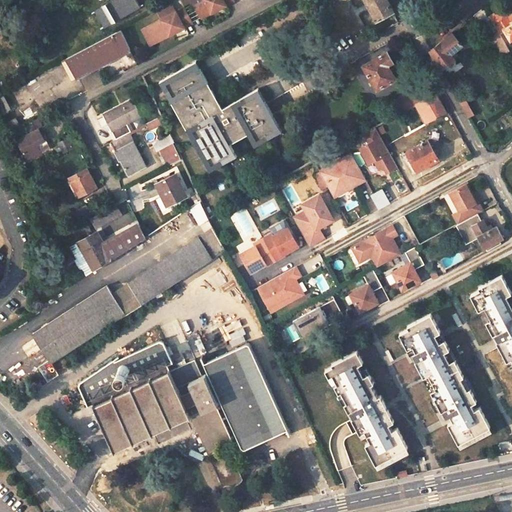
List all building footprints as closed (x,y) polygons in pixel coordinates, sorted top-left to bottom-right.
[(112,0),(90,13),(99,29),(136,8),(130,0),(112,0)] [(191,0),(199,14),(215,6),(217,10),(234,1),(233,0),(191,0)] [(364,0),(377,22),(394,13),(387,0),(364,0)] [(171,4),(156,11),(161,20),(148,27),(155,42),(192,23),(184,8),(175,12),(171,4)] [(215,6),(199,14),(201,18),(217,10),(215,6)] [(511,12),(509,14),(503,6),(488,16),(498,32),(503,28),(510,39),(511,37),(511,12)] [(483,7),(473,15),(488,36),(487,37),(488,39),(498,32),(488,16),(483,7)] [(148,27),(142,30),(149,45),(155,42),(148,27)] [(120,30),(67,58),(78,77),(96,67),(99,73),(107,69),(105,63),(130,50),(120,30)] [(451,52),(462,43),(453,31),(430,49),(440,68),(454,57),(451,52)] [(488,39),(500,57),(510,50),(498,32),(488,39)] [(387,52),(363,66),(378,90),(396,80),(391,71),(387,65),(393,62),(387,52)] [(71,81),(78,77),(67,58),(61,61),(71,81)] [(227,108),(201,60),(167,78),(215,167),(240,153),(233,144),(254,131),(262,142),(285,127),(264,87),(227,108)] [(99,73),(80,83),(85,92),(124,72),(119,62),(99,73)] [(397,67),(393,62),(387,65),(391,71),(397,67)] [(153,69),(141,75),(147,89),(160,82),(153,69)] [(433,80),(392,103),(398,114),(414,105),(417,104),(434,94),(437,92),(439,92),(433,80)] [(422,114),(419,115),(421,118),(424,117),(427,124),(445,114),(434,94),(417,104),(422,114)] [(474,113),(463,95),(457,98),(467,117),(474,113)] [(295,106),(291,99),(276,108),(280,114),(295,106)] [(132,101),(128,103),(136,118),(140,116),(132,101)] [(128,103),(106,114),(102,117),(110,131),(114,129),(119,137),(127,133),(130,131),(126,123),(136,118),(128,103)] [(414,105),(419,115),(422,114),(417,104),(414,105)] [(144,124),(148,132),(164,124),(160,115),(144,124)] [(41,128),(18,139),(29,161),(44,154),(39,144),(37,141),(45,137),(41,128)] [(397,166),(375,128),(364,134),(369,143),(359,148),(368,163),(374,160),(378,168),(380,168),(384,167),(387,172),(397,166)] [(122,159),(129,173),(145,165),(127,133),(119,137),(111,142),(120,160),(122,159)] [(430,139),(410,150),(421,169),(441,158),(430,139)] [(173,143),(158,151),(166,166),(180,159),(173,143)] [(364,178),(350,152),(320,168),(333,190),(354,178),(357,183),(364,178)] [(333,190),(320,168),(318,170),(332,196),(357,183),(354,178),(333,190)] [(86,169),(69,178),(79,196),(96,187),(86,169)] [(175,173),(156,183),(167,206),(187,196),(175,173)] [(466,184),(450,193),(460,211),(453,215),(458,224),(477,214),(483,211),(478,202),(475,203),(471,194),(466,184)] [(388,202),(381,189),(370,195),(377,208),(388,202)] [(318,194),(301,203),(305,210),(311,206),(309,202),(320,196),(318,194)] [(305,210),(296,215),(306,234),(318,227),(333,219),(320,196),(309,202),(311,206),(305,210)] [(195,220),(206,215),(201,202),(190,207),(195,220)] [(458,224),(456,225),(467,243),(478,237),(484,247),(485,247),(487,251),(500,244),(498,239),(501,237),(495,226),(488,230),(483,220),(481,221),(477,214),(458,224)] [(306,234),(296,215),(292,217),(309,246),(324,238),(318,227),(306,234)] [(97,232),(80,241),(94,270),(145,236),(139,223),(104,243),(97,232)] [(282,252),(297,244),(287,225),(272,233),(271,231),(261,237),(262,238),(262,239),(266,245),(272,258),(273,259),(283,253),(282,252)] [(213,227),(199,236),(214,259),(221,255),(227,252),(213,227)] [(393,227),(353,249),(359,260),(372,253),(380,266),(397,257),(401,254),(392,239),(398,236),(393,227)] [(214,259),(199,236),(141,274),(155,296),(214,259)] [(253,244),(238,253),(248,271),(263,263),(264,264),(273,259),(272,258),(266,245),(262,239),(262,238),(261,237),(252,242),(253,244)] [(401,254),(397,257),(404,270),(394,276),(403,294),(422,284),(416,273),(426,268),(415,247),(401,254)] [(372,253),(359,260),(360,262),(372,256),(378,267),(380,266),(372,253)] [(304,263),(307,272),(324,266),(321,257),(304,263)] [(300,275),(295,266),(257,287),(271,311),(299,296),(291,280),(294,278),(300,275)] [(382,287),(373,269),(354,280),(359,290),(349,295),(359,313),(378,303),(372,293),(382,287)] [(128,282),(142,304),(155,296),(141,274),(128,282)] [(511,302),(507,294),(511,291),(511,290),(503,274),(481,286),(482,288),(473,293),(481,309),(487,305),(493,317),(487,320),(494,333),(493,334),(496,341),(502,338),(505,343),(501,346),(508,360),(511,357),(511,302)] [(303,294),(294,278),(291,280),(299,296),(303,294)] [(128,282),(112,292),(127,315),(142,305),(128,282)] [(107,285),(33,333),(50,359),(53,363),(127,315),(112,292),(107,285)] [(301,319),(310,335),(334,322),(333,320),(343,314),(335,301),(301,319)] [(493,317),(487,305),(481,309),(487,320),(493,317)] [(477,399),(470,386),(468,387),(462,375),(464,374),(455,357),(450,359),(445,350),(450,347),(445,337),(440,340),(436,332),(441,329),(431,311),(408,323),(410,326),(400,330),(408,346),(414,344),(417,349),(411,352),(414,359),(416,358),(425,375),(430,372),(437,386),(432,389),(442,408),(440,409),(444,416),(451,413),(454,418),(449,421),(459,441),(491,425),(480,405),(475,407),(472,402),(477,399)] [(445,337),(441,329),(436,332),(440,340),(445,337)] [(79,386),(88,405),(95,403),(142,383),(140,378),(174,363),(164,341),(159,341),(121,358),(120,355),(81,382),(79,386)] [(249,342),(205,362),(244,449),(289,429),(249,342)] [(417,349),(414,344),(408,346),(411,352),(417,349)] [(455,357),(450,347),(445,350),(450,359),(455,357)] [(378,394),(371,382),(374,381),(369,371),(364,373),(359,362),(364,360),(358,348),(334,360),(335,362),(328,366),(331,373),(332,372),(335,371),(340,380),(337,381),(341,389),(343,388),(349,399),(346,400),(350,408),(348,409),(353,418),(359,431),(364,428),(370,439),(365,442),(375,462),(407,446),(397,425),(392,428),(389,422),(394,419),(388,407),(383,410),(380,404),(385,402),(380,393),(378,394)] [(50,359),(39,366),(42,372),(43,373),(46,371),(44,369),(52,364),(53,363),(50,359)] [(196,359),(180,366),(188,383),(203,376),(196,359)] [(369,371),(364,360),(359,362),(364,373),(369,371)] [(48,381),(59,374),(52,364),(44,369),(46,371),(43,373),(48,381)] [(142,383),(95,403),(115,449),(192,416),(208,454),(209,455),(237,443),(206,375),(203,376),(188,383),(180,366),(142,383)] [(437,386),(430,372),(425,375),(432,389),(437,386)] [(470,386),(464,374),(462,375),(468,387),(470,386)] [(359,431),(353,418),(347,421),(353,434),(359,431)] [(461,445),(493,429),(491,425),(459,441),(461,445)] [(377,466),(409,450),(407,446),(375,462),(377,466)] [(239,447),(211,460),(225,489),(229,488),(235,488),(243,487),(256,481),(250,469),(239,447)]
